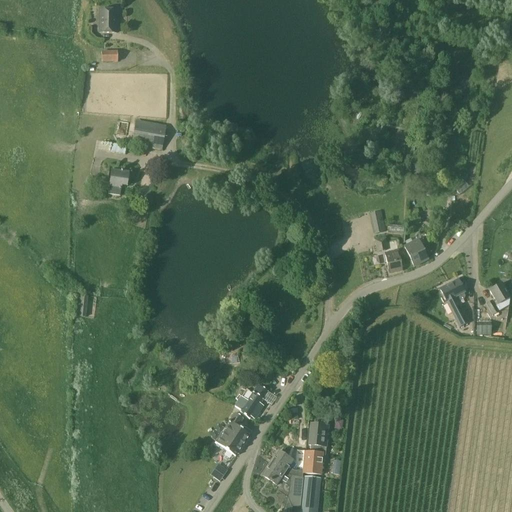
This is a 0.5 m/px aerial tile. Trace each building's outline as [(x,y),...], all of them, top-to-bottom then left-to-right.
[(117,34),(118,10),(99,10),(98,34),(117,34)] [(101,63),(117,62),(117,52),(101,52),(101,63)] [(126,135),(127,122),(116,122),(115,135),(126,135)] [(132,145),(162,150),(165,128),(136,123),(132,145)] [(125,155),(127,140),(117,138),(115,144),(113,144),(111,152),(125,155)] [(405,158),(406,144),(397,144),(397,158),(405,158)] [(420,178),(422,162),(410,160),(408,176),(420,178)] [(129,174),(129,172),(111,169),(111,172),(105,172),(103,180),(110,181),(108,195),(120,197),(121,186),(127,187),(128,181),(130,181),(130,174),(129,174)] [(374,234),(386,231),(382,211),(369,214),(374,234)] [(377,252),(389,250),(386,238),(375,240),(377,252)] [(414,267),(428,260),(419,240),(405,247),(414,267)] [(390,274),(403,271),(398,250),(385,253),(390,274)] [(468,322),(455,297),(465,293),(458,280),(439,290),(446,302),(459,327),(468,322)] [(492,316),(499,312),(503,309),(500,304),(510,298),(502,283),(489,291),(494,300),(486,304),(492,316)] [(86,318),(88,297),(77,296),(75,317),(86,318)] [(490,323),(474,323),(474,335),(490,335),(490,323)] [(257,409),(268,392),(258,385),(253,392),(247,388),(235,406),(241,410),(240,412),(250,419),(251,417),(254,419),(260,411),(257,409)] [(235,456),(250,435),(238,427),(243,419),(235,413),(216,443),(235,456)] [(304,453),(303,462),(302,473),(322,475),(324,454),(325,446),(323,446),(324,430),(310,429),(308,445),(311,446),(310,452),(304,452),(304,453)] [(196,457),(201,451),(194,445),(189,451),(196,457)] [(286,472),(293,461),(279,452),(271,463),(280,469),(286,472)] [(220,463),(212,475),(222,482),(230,470),(220,463)] [(291,476),(286,472),(280,469),(271,463),(262,476),(277,485),(283,476),(290,480),(288,493),(301,495),(303,477),(299,477),(291,476)] [(303,477),(301,495),(299,511),(317,511),(321,479),(303,477)]
